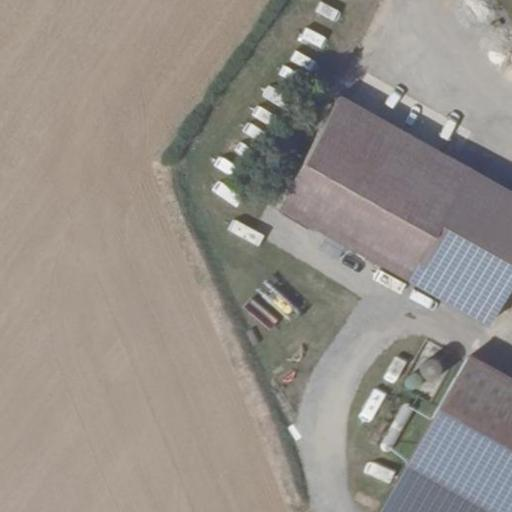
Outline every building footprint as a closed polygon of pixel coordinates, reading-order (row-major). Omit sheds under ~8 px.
[(347,28),(354,16),(330,2),(323,13),(347,28)] [(308,29),(302,43),(331,57),(337,43),(308,29)] [(481,335),(511,282),(511,206),(339,102),(275,211),(481,335)] [(397,383),(407,362),(397,357),(387,378),(397,383)] [(511,511),(511,401),(460,371),(399,475),(396,482),(445,511),(449,511),(451,507),(460,511),(511,511)]
